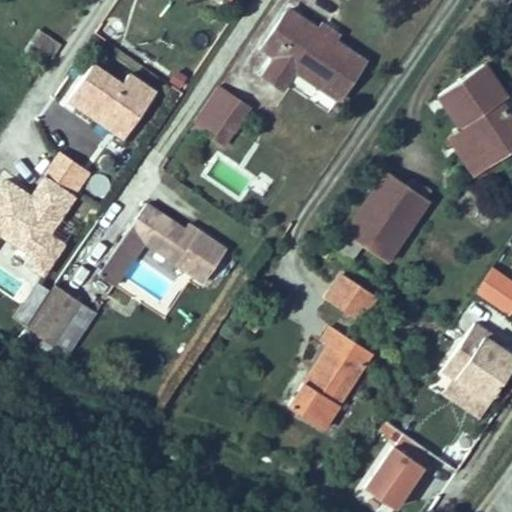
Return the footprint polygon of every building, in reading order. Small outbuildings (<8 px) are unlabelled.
[(336,95),(363,57),(290,7),(264,44),(276,53),(263,72),(284,89),(297,67),(336,95)] [(90,66),(66,100),(123,139),(154,93),(130,76),(122,88),(90,66)] [(490,165),(511,150),(511,124),(498,102),(506,98),(487,66),(441,96),(460,128),(447,136),(472,176),(484,169),(490,165)] [(181,87),(188,76),(178,69),(171,80),(181,87)] [(251,109),(218,86),(192,123),(225,146),(251,109)] [(28,194),(5,178),(0,184),(0,238),(30,259),(26,266),(40,277),(62,246),(48,237),(91,177),(57,153),(28,194)] [(386,260),(427,197),(386,170),(344,232),(386,260)] [(202,234),(187,224),(181,233),(145,208),(100,275),(115,285),(142,244),(204,284),(226,250),(202,234)] [(362,320),(378,297),(346,275),(327,297),(362,320)] [(50,341),(75,359),(104,315),(78,298),(50,341)] [(332,345),(315,372),(302,364),(281,397),(293,406),(324,425),(372,350),(332,322),(321,337),(332,345)] [(475,417),(485,403),(511,361),(511,359),(496,349),(499,344),(483,333),(469,325),(438,373),(450,380),(440,395),(475,417)] [(67,370),(75,359),(50,341),(42,353),(67,370)] [(394,511),(432,455),(403,436),(365,493),(394,511)]
